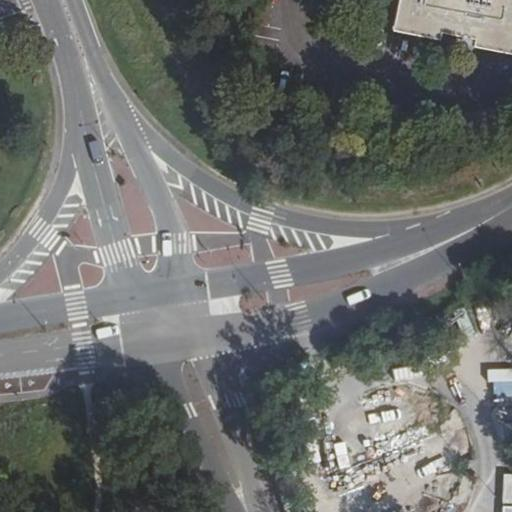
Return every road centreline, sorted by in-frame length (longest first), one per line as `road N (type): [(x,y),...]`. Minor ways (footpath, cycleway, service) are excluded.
road 1 (secondary): [(205,331),(349,301),(436,261),(483,224)]
road 2 (secondary): [(415,237),(273,224),(214,198),(147,149)]
road 3 (secondary): [(415,237),(323,266),(191,289)]
road 4 (unclassified): [(149,338),(186,411),(256,511)]
road 5 (unclassified): [(258,511),(205,331)]
road 6 (secondary): [(87,142),(51,235),(0,285)]
road 7 (secondary): [(87,142),(128,296)]
road 8 (secondary): [(0,358),(149,338)]
road 9 (secondary): [(191,289),(147,149)]
road 10 (secondary): [(128,296),(0,317)]
